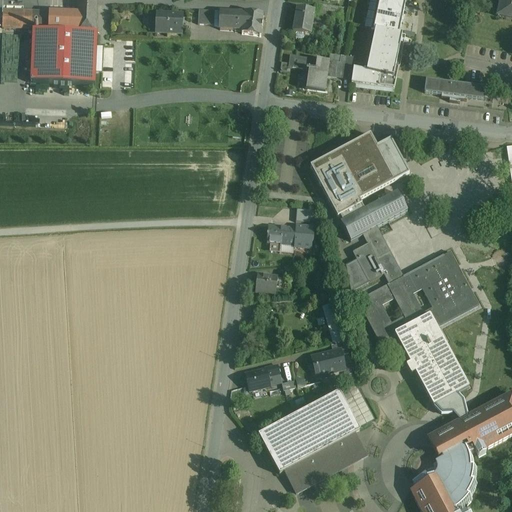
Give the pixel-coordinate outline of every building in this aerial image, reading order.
[(97,1),(78,0),(77,13),(77,33),(96,34),(97,1)] [(402,2),(393,0),(377,0),(371,30),(378,32),(399,36),(406,3),(402,2)] [(511,0),(500,0),(497,18),(511,20),(511,0)] [(327,6),(315,4),(314,10),(326,12),(327,6)] [(23,10),(3,9),(2,30),(23,31),(23,10)] [(315,12),(297,9),(293,33),(311,36),(315,12)] [(49,11),(23,10),(23,31),(33,31),(35,31),(34,31),(34,30),(34,29),(34,28),(35,28),(35,27),(36,27),(37,27),(38,27),(38,28),(39,28),(39,29),(39,30),(39,31),(38,31),(48,32),(49,11)] [(77,13),(49,11),(48,32),(77,33),(77,13)] [(215,13),(199,12),(198,26),(214,27),(215,13)] [(245,14),(221,13),(220,31),(242,32),(245,14)] [(262,17),(246,14),(245,14),(242,32),(242,35),(243,35),(259,38),(261,38),(261,37),(260,37),(262,29),(262,25),(263,18),(264,18),(264,17),(262,16),(262,17)] [(183,16),(157,15),(156,34),(182,35),(183,16)] [(96,35),(96,34),(38,31),(38,32),(37,32),(36,32),(35,32),(35,31),(33,31),(31,85),(95,88),(97,35),(96,35)] [(399,36),(378,32),(370,73),(393,78),(400,46),(401,39),(402,37),(399,36)] [(411,41),(401,39),(400,46),(410,48),(411,41)] [(355,59),(330,56),(329,63),(337,64),(336,75),(328,74),(327,78),(352,82),(355,59)] [(329,63),(293,58),(291,69),(307,71),(306,72),(310,73),(307,91),(325,94),(327,78),(328,74),(336,75),(337,64),(329,63)] [(370,73),(354,70),(352,85),(394,90),(396,79),(393,78),(370,73)] [(486,89),(426,82),(424,94),(485,102),(486,89)] [(494,108),(507,108),(507,99),(494,98),(494,108)] [(0,125),(11,126),(11,112),(0,112),(0,125)] [(343,223),(364,212),(359,202),(408,176),(390,142),(377,149),(371,136),(311,168),(338,219),(340,218),(343,223)] [(377,229),(407,213),(397,195),(364,212),(343,223),(341,224),(351,243),(363,237),(368,246),(353,254),(357,262),(346,268),(351,294),(384,277),(389,286),(357,304),(381,348),(397,339),(411,365),(406,367),(409,372),(411,377),(416,374),(434,408),(469,390),(437,330),(479,308),(450,254),(404,279),(377,229)] [(297,210),(296,224),(310,225),(310,222),(316,222),(314,212),(297,210)] [(296,228),(296,230),(269,228),(267,244),(295,247),(295,249),(311,250),(311,243),(312,243),(313,236),(312,236),(312,229),(296,228)] [(297,268),(285,269),(284,276),(297,275),(297,268)] [(277,279),(258,277),(256,294),(275,296),(277,279)] [(335,306),(332,296),(326,296),(327,306),(323,308),(327,320),(330,319),(335,345),(331,346),(331,347),(345,343),(335,306)] [(331,347),(333,353),(340,352),(341,356),(349,354),(345,343),(331,347)] [(333,353),(313,358),(318,378),(345,371),(341,356),(340,352),(333,353)] [(278,368),(265,371),(265,372),(266,371),(267,378),(280,375),(278,368)] [(265,372),(245,376),(249,393),(270,388),(267,378),(266,371),(265,372)] [(280,375),(267,378),(270,388),(282,385),(280,375)] [(294,383),(282,386),(282,385),(284,393),(296,390),(294,383)] [(339,394),(258,438),(279,477),(285,474),(297,496),(366,459),(355,436),(360,433),(339,394)] [(511,396),(428,442),(438,460),(442,458),(444,460),(436,464),(437,465),(433,467),(434,469),(434,472),(433,474),(431,476),(428,476),(426,476),(425,479),(424,479),(412,486),(416,492),(412,494),(421,511),(460,511),(464,510),(468,506),(472,500),(470,499),(474,493),(477,484),(475,483),(476,477),(477,468),(474,468),(474,464),(473,460),(472,455),(476,454),(479,459),(486,455),(484,451),(511,436),(511,396)] [(361,426),(375,420),(372,413),(358,418),(361,426)]
